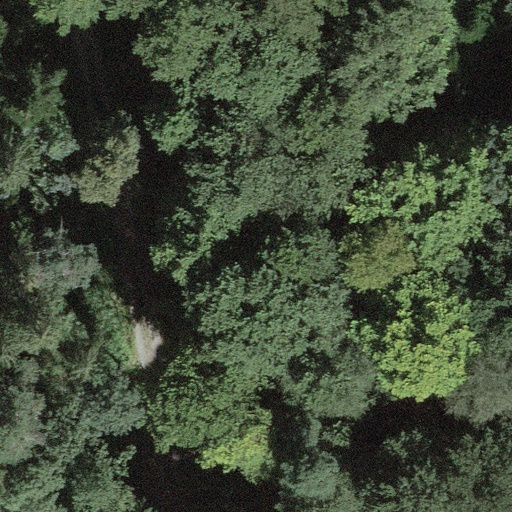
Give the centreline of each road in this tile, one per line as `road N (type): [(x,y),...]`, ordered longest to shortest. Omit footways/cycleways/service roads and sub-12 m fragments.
road 1 (track): [(76,0),(164,511)]
road 2 (track): [(511,353),(294,511)]
